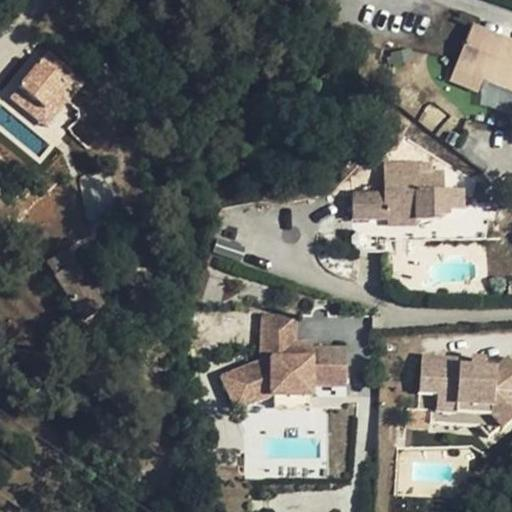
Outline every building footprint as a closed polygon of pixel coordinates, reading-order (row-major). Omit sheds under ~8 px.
[(455,69),(484,81),(511,92),(511,43),(472,27),(455,69)] [(411,49),(389,54),(393,74),(415,69),(411,49)] [(45,54),(7,95),(42,127),(80,86),(45,54)] [(484,81),(455,69),(450,84),(478,95),(484,81)] [(385,137),(399,145),(409,126),(385,113),(375,131),(385,137)] [(357,149),(356,153),(356,155),(357,157),(358,160),(361,162),(364,164),(367,165),(370,165),(373,163),(375,161),(377,159),(379,155),(378,151),(378,148),(375,145),(372,143),(368,142),(364,143),(360,145),(357,149)] [(415,213),(415,221),(441,221),(441,216),(449,216),(449,211),(463,211),(463,192),(443,192),(443,174),(418,174),(418,164),(400,165),(401,180),(385,180),(386,193),(353,194),(354,253),(388,253),(387,221),(387,214),(415,213)] [(387,221),(415,221),(415,213),(387,214),(387,221)] [(265,315),(263,360),(224,375),(233,399),(249,393),(253,403),(272,396),(274,397),(312,398),(312,388),(347,389),(348,351),(313,350),(312,360),(295,359),(296,342),(297,316),(265,315)] [(313,342),(296,342),(295,359),(312,360),(313,350),(313,342)] [(463,359),(425,358),(423,393),(441,393),(441,403),(478,404),(478,413),(496,414),(509,427),(511,424),(511,353),(498,364),(498,369),(488,369),(488,364),(488,355),(474,355),(473,366),(473,371),(462,371),(462,366),(463,359)] [(249,393),(233,399),(236,410),(253,403),(249,393)] [(478,413),(478,404),(441,403),(441,393),(423,393),(422,411),(478,413)] [(312,398),(274,397),(273,407),(311,409),(312,398)]
